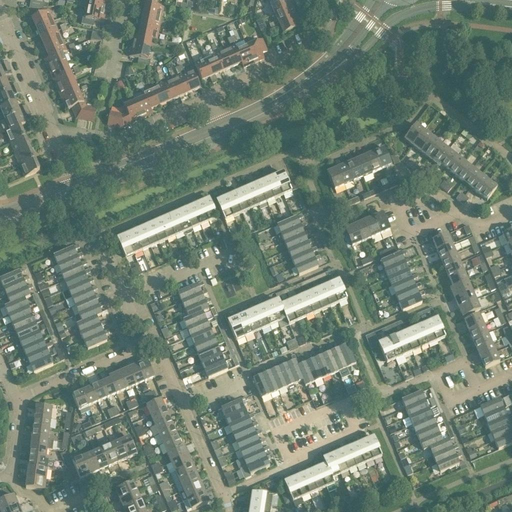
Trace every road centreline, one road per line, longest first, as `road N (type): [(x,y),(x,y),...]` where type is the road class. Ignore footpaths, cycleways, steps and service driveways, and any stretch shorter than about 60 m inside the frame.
road 1 (residential): [(183,407),(160,355),(144,347),(21,400)]
road 2 (residential): [(75,187),(9,37)]
road 3 (tertiary): [(75,187),(221,127)]
road 4 (residential): [(95,148),(208,97)]
